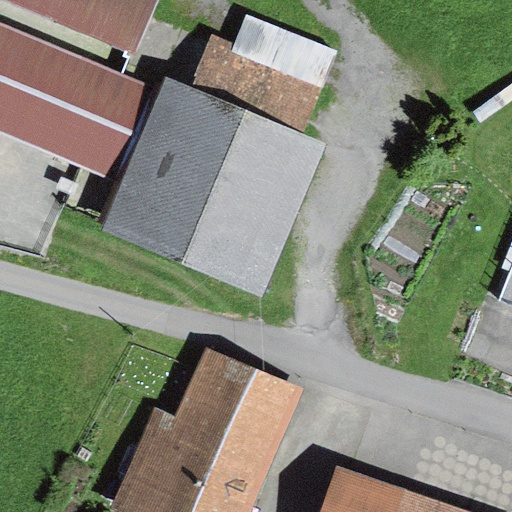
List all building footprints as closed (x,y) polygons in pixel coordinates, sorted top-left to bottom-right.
[(177,0),(19,0),(154,55),(177,0)] [(161,92),(0,25),(0,132),(123,183),(161,92)] [(123,183),(101,235),(263,302),(328,145),(304,135),(326,84),(215,39),(192,92),(165,81),(161,92),(123,183)] [(511,304),(511,273),(502,301),(511,304)] [(157,409),(114,508),(123,511),(249,511),(303,391),(207,349),(178,418),(157,409)] [(467,511),(340,469),(324,511),(467,511)]
